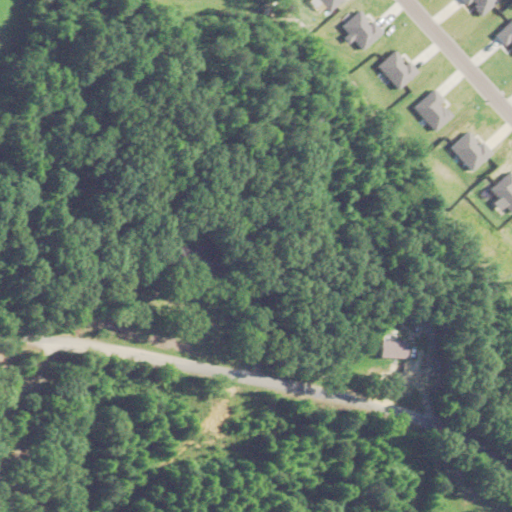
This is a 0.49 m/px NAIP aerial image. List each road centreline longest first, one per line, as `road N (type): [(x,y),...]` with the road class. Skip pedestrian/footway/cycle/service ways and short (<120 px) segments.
road 1 (residential): [(511,481),(467,442),(383,408),(0,333)]
road 2 (residential): [(406,0),(511,113)]
